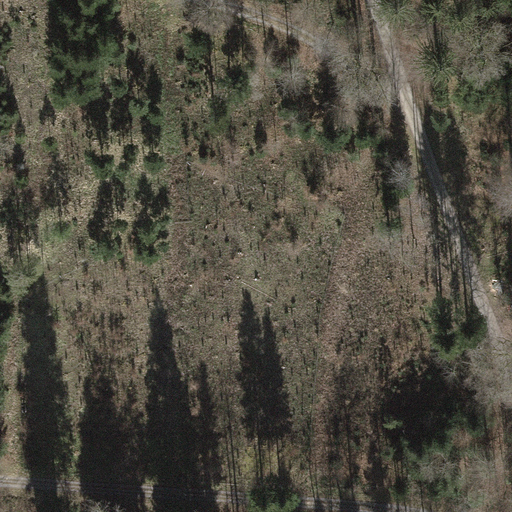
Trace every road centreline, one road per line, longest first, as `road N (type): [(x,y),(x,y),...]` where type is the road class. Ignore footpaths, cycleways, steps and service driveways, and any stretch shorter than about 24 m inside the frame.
road 1 (track): [(0,472),(288,489),(416,511)]
road 2 (track): [(511,384),(368,0)]
